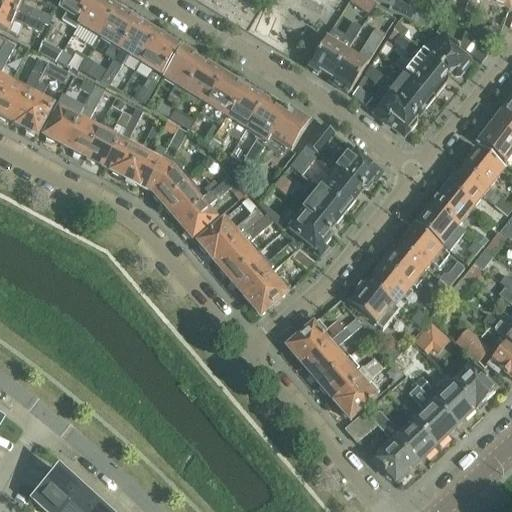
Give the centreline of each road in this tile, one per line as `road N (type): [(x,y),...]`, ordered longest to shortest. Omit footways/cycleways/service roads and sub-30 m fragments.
road 1 (unclassified): [(244,351),(140,229),(0,151)]
road 2 (residential): [(158,0),(296,84),(413,175)]
road 3 (residential): [(244,351),(321,284),(413,175)]
road 4 (unclassified): [(385,511),(244,351)]
road 5 (residential): [(413,175),(511,48)]
road 6 (residential): [(41,412),(155,511)]
